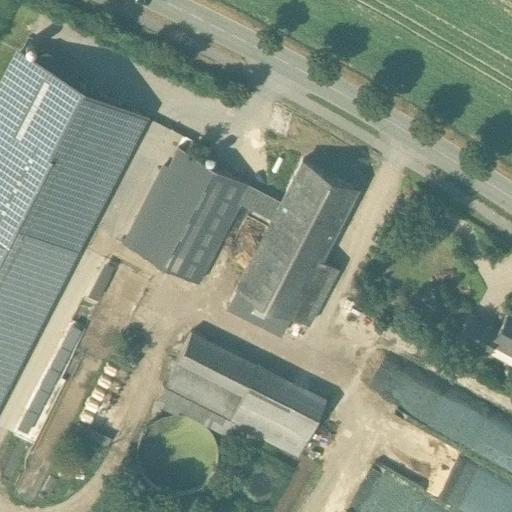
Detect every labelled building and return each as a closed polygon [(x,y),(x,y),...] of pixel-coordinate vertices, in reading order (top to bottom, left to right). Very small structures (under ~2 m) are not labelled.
[(21,50),(0,91),(0,387),(129,138),(130,139),(143,113),(79,80),(73,63),(46,49),(30,55),(21,50)] [(251,182),(180,145),(128,245),(199,282),(241,202),(251,182)] [(359,188),(305,160),(284,200),(278,212),(332,240),(359,188)] [(251,182),(241,202),(274,219),(278,212),(284,200),(251,182)] [(332,240),(278,212),(274,219),(229,306),(283,335),(293,315),(307,289),(332,240)] [(324,298),(307,289),(293,315),(310,324),(324,298)] [(511,305),(498,328),(492,340),(493,340),(511,350),(511,305)] [(366,328),(371,317),(352,307),(346,318),(366,328)] [(498,328),(470,312),(457,335),(487,352),(493,340),(492,340),(498,328)] [(67,316),(14,433),(35,442),(87,325),(67,316)] [(258,363),(192,330),(176,361),(243,394),(258,363)] [(8,400),(24,408),(55,341),(39,334),(8,400)] [(243,394),(176,361),(164,385),(230,419),(243,394)] [(270,370),(258,363),(243,394),(255,400),(270,370)] [(326,398),(270,370),(255,400),(311,428),(326,398)] [(255,400),(243,394),(230,419),(298,453),(311,428),(255,400)] [(215,468),(218,452),(215,436),(206,423),(192,415),(177,412),(161,415),(148,424),(139,437),(136,453),(140,469),(149,482),(162,490),(178,493),(193,490),(206,481),(215,468)] [(394,418),(374,468),(452,499),(461,476),(467,479),(478,451),(394,418)]
